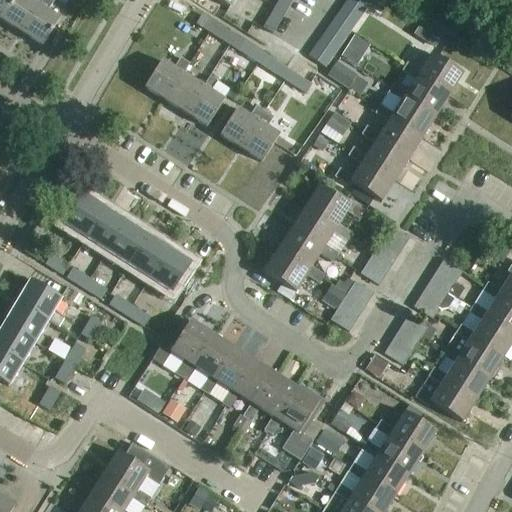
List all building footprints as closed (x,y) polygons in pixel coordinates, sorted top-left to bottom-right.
[(0,0),(0,22),(1,23),(15,0),(0,0)] [(22,36),(39,9),(24,0),(15,0),(1,23),(22,36)] [(44,0),(39,9),(22,36),(43,50),(60,23),(48,15),(54,5),(47,0),(44,0)] [(210,0),(229,11),(235,0),(210,0)] [(287,17),(296,0),(282,0),(276,11),(287,17)] [(365,17),(371,8),(360,0),(349,0),(347,4),(365,17)] [(376,0),(372,7),(381,14),(388,5),(381,0),(376,0)] [(359,26),(360,24),(365,17),(347,4),(341,13),(359,26)] [(274,38),(287,17),(276,11),(264,32),(274,38)] [(352,35),(359,26),(341,13),(334,22),(352,35)] [(209,35),(215,25),(201,16),(195,26),(209,35)] [(346,44),(352,35),(334,22),(328,31),(346,44)] [(229,48),(235,38),(215,25),(209,35),(229,48)] [(340,53),(346,44),(328,31),(322,40),(340,53)] [(258,66),(264,57),(235,38),(229,48),(258,66)] [(333,62),(340,53),(322,40),(315,49),(333,62)] [(355,61),(364,47),(354,40),(344,55),(355,61)] [(327,71),(333,62),(315,49),(309,58),(327,71)] [(285,83),(291,74),(264,57),(258,66),(285,83)] [(417,79),(449,98),(463,77),(431,57),(420,74),(407,66),(402,74),(415,83),(417,79)] [(165,103),(189,66),(180,60),(174,71),(162,63),(144,90),(165,103)] [(348,82),(355,71),(342,63),(335,73),(348,82)] [(185,116),(203,90),(183,77),(190,66),(189,66),(165,103),(185,116)] [(291,74),(285,83),(307,97),(313,88),(291,74)] [(210,79),(203,90),(185,116),(206,130),(223,103),(209,94),(216,83),(210,79)] [(435,120),(449,98),(417,79),(415,83),(407,95),(394,87),(389,95),(402,103),(404,100),(435,120)] [(319,121),(330,110),(316,98),(306,109),(319,121)] [(422,141),(435,120),(404,100),(402,103),(393,116),(381,108),(375,116),(388,125),(390,121),(422,141)] [(241,152),(265,114),(256,109),(249,119),(236,111),(219,138),(241,152)] [(265,114),(241,152),(262,166),(279,139),(266,130),(273,120),(265,114)] [(343,139),(351,127),(335,116),(326,128),(343,139)] [(408,162),(422,141),(390,121),(388,125),(380,137),(368,129),(362,137),(375,145),(377,143),(408,162)] [(322,154),(328,145),(319,139),(313,149),(322,154)] [(395,184),(408,162),(377,143),(375,145),(367,158),(354,150),(349,158),(362,167),(364,164),(395,184)] [(381,205),(395,184),(364,164),(362,167),(354,180),(341,171),(335,180),(350,189),(351,187),(381,205)] [(337,230),(338,227),(346,214),(359,222),(365,214),(351,205),(348,208),(319,190),(305,211),(337,230)] [(86,241),(105,212),(83,198),(64,227),(86,241)] [(351,235),(338,227),(337,230),(305,211),(292,232),(323,252),(325,249),(333,236),(346,244),(351,235)] [(107,255),(126,225),(105,212),(86,241),(81,248),(89,253),(94,246),(107,255)] [(129,268),(148,239),(126,225),(107,255),(129,268)] [(409,242),(391,230),(361,276),(379,288),(409,242)] [(338,257),(325,249),(323,252),(292,232),(279,253),(310,273),(311,270),(319,257),(332,265),(338,257)] [(150,282),(169,253),(148,239),(129,268),(150,282)] [(373,258),(374,255),(365,249),(357,262),(366,268),(367,267),(373,258)] [(169,253),(150,282),(172,296),(191,266),(169,253)] [(324,278),(311,270),(310,273),(279,253),(264,276),(295,296),(306,278),(319,286),(324,278)] [(51,257),(44,267),(61,278),(68,268),(51,257)] [(462,274),(444,263),(415,310),(433,321),(462,274)] [(511,267),(508,274),(511,276),(501,294),(488,285),(483,294),(496,302),(498,298),(511,307),(511,267)] [(82,292),(89,281),(71,270),(64,280),(82,292)] [(89,281),(82,292),(100,303),(106,293),(89,281)] [(17,305),(48,324),(61,302),(31,283),(17,305)] [(374,297),(355,285),(331,323),(349,334),(374,297)] [(456,286),(448,297),(457,302),(464,291),(456,286)] [(320,289),(293,328),(312,341),(339,302),(320,289)] [(125,319),(132,309),(113,297),(107,307),(125,319)] [(448,297),(440,309),(453,317),(461,305),(457,302),(448,297)] [(511,337),(511,307),(498,298),(496,302),(488,315),(475,306),(469,315),(482,324),(484,320),(511,337)] [(35,345),(48,324),(17,305),(4,327),(35,345)] [(125,319),(143,330),(149,320),(132,309),(125,319)] [(427,330),(409,318),(385,356),(404,367),(427,330)] [(92,343),(102,326),(92,320),(82,337),(92,343)] [(503,362),(511,346),(511,337),(484,320),(482,324),(474,336),(461,328),(455,337),(468,345),(471,341),(503,362)] [(15,383),(29,391),(67,330),(55,323),(40,348),(37,347),(15,383)] [(192,369),(211,338),(190,324),(183,335),(179,341),(177,345),(168,339),(167,338),(161,347),(160,349),(158,353),(152,362),(162,368),(170,356),(170,355),(173,357),(179,361),(183,364),(180,368),(175,377),(170,374),(163,385),(175,392),(181,381),(183,382),(187,385),(195,371),(196,371),(192,369)] [(0,354),(22,367),(35,345),(4,327),(0,334),(0,354)] [(430,343),(436,333),(429,329),(423,338),(430,343)] [(489,383),(503,362),(471,341),(468,345),(455,337),(442,357),(455,366),(457,362),(489,383)] [(213,381),(232,351),(211,338),(192,369),(196,371),(195,371),(209,380),(200,393),(209,398),(217,385),(213,381)] [(65,364),(76,370),(86,353),(76,346),(65,364)] [(234,395),(253,364),(232,351),(213,381),(217,385),(230,393),(221,406),(230,412),(238,398),(234,395)] [(0,384),(8,389),(22,367),(0,354),(0,384)] [(375,358),(366,373),(379,381),(388,367),(375,358)] [(476,404),(489,383),(457,362),(455,366),(447,379),(434,370),(428,379),(441,387),(444,383),(476,404)] [(66,388),(76,370),(65,364),(55,381),(66,388)] [(255,409),(275,378),(253,364),(234,395),(238,398),(251,407),(243,420),(245,421),(251,425),(260,411),(255,409)] [(277,422),(297,392),(275,378),(255,409),(260,411),(272,419),(264,433),(272,438),(281,425),(277,422)] [(463,425),(476,404),(444,383),(441,387),(433,400),(420,391),(415,400),(430,410),(433,407),(463,425)] [(50,414),(60,396),(50,390),(40,408),(50,414)] [(277,422),(281,425),(294,433),(283,452),(301,463),(314,443),(300,435),(307,424),(311,427),(325,404),(307,393),(305,397),(297,392),(277,422)] [(352,394),(346,404),(357,411),(364,401),(352,394)] [(170,402),(161,416),(176,425),(185,411),(170,402)] [(141,424),(146,414),(133,407),(128,417),(141,424)] [(408,409),(405,415),(418,423),(421,417),(408,409)] [(390,437),(422,457),(436,435),(418,423),(405,415),(394,432),(381,423),(376,432),(389,440),(390,437)] [(239,417),(232,428),(238,432),(245,421),(243,420),(239,417)] [(345,436),(351,426),(337,417),(331,427),(345,436)] [(189,423),(184,431),(194,438),(199,430),(189,423)] [(335,459),(344,445),(325,432),(316,446),(335,459)] [(409,478),(422,457),(390,437),(389,440),(380,453),(368,444),(362,453),(375,461),(377,457),(409,478)] [(134,497),(137,493),(145,480),(161,489),(172,471),(132,447),(124,459),(117,455),(103,478),(134,497)] [(314,473),(324,459),(311,451),(302,466),(314,473)] [(396,499),(409,478),(377,457),(375,461),(367,474),(354,466),(349,474),(362,482),(364,479),(396,499)] [(300,492),(302,488),(316,486),(319,480),(313,476),(292,480),(290,484),(300,492)] [(150,502),(137,493),(134,497),(103,478),(91,499),(111,511),(125,511),(132,502),(145,510),(150,502)] [(367,511),(387,511),(396,499),(364,479),(362,482),(353,496),(340,487),(335,496),(348,504),(350,501),(367,511)] [(165,509),(174,501),(163,488),(154,496),(165,509)] [(199,489),(189,505),(198,511),(207,494),(199,489)] [(0,499),(0,511),(14,511),(16,510),(0,499)] [(111,511),(91,499),(82,511),(111,511)] [(367,511),(350,501),(348,504),(342,511),(332,511),(327,509),(324,511),(367,511)]
